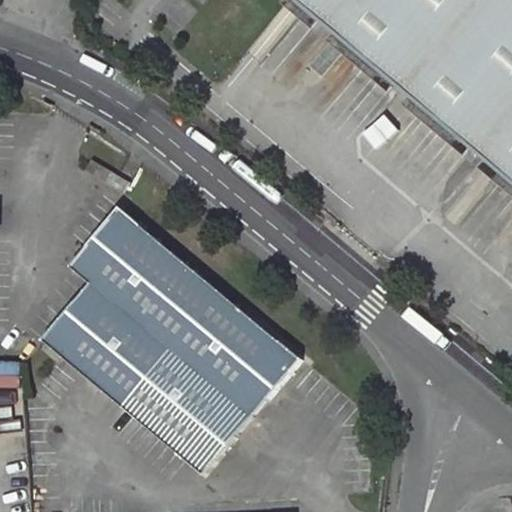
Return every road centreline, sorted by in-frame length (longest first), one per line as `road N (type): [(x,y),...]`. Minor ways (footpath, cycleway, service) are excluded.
road 1 (unclassified): [(476,396),(144,119),(0,47)]
road 2 (unknown): [(373,224),(511,334)]
road 3 (unclassified): [(426,511),(446,442),(476,396)]
